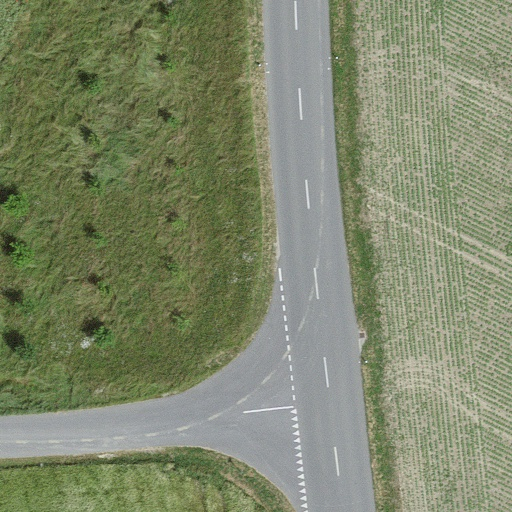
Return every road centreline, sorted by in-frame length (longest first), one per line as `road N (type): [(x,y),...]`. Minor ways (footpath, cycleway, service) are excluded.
road 1 (tertiary): [(329,405),(298,0)]
road 2 (unclassified): [(0,436),(121,434),(329,405)]
